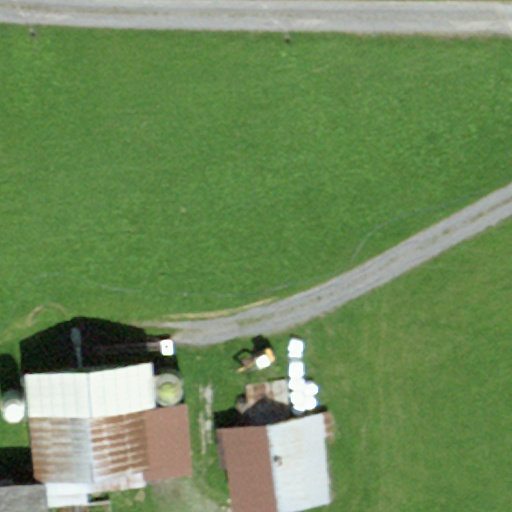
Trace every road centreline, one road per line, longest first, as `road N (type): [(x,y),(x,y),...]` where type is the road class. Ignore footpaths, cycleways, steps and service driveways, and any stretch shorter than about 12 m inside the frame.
road 1 (track): [(511,203),(359,283),(229,334),(81,345),(0,365)]
road 2 (track): [(511,23),(0,6)]
road 3 (track): [(197,336),(206,511)]
